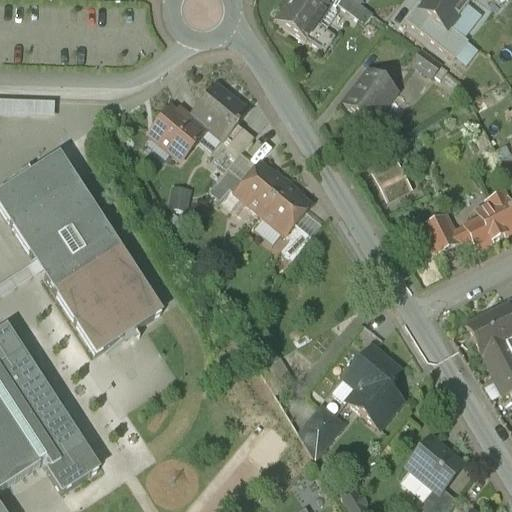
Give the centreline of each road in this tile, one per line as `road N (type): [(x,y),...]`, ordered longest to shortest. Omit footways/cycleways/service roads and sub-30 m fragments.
road 1 (residential): [(410,314),(229,28)]
road 2 (residential): [(511,481),(410,314)]
